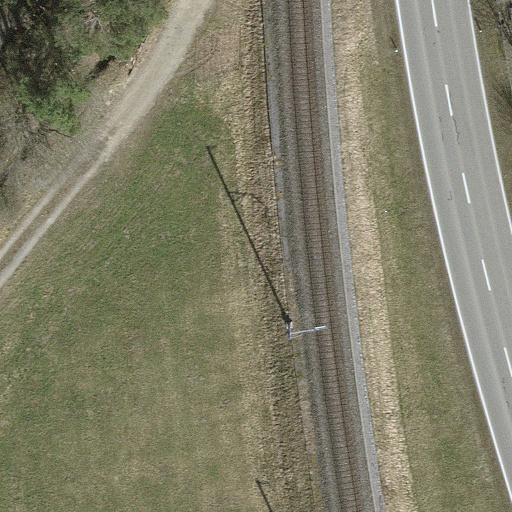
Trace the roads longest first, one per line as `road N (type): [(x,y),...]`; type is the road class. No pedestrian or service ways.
road 1 (primary): [(511,370),(432,0)]
road 2 (residential): [(0,264),(119,116),(196,0)]
